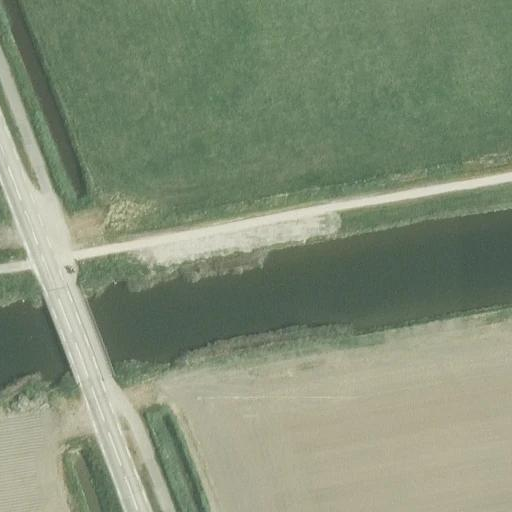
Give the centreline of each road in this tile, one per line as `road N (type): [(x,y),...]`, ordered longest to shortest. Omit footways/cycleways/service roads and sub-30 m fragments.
road 1 (secondary): [(139,511),(54,290)]
road 2 (secondary): [(0,146),(54,290)]
